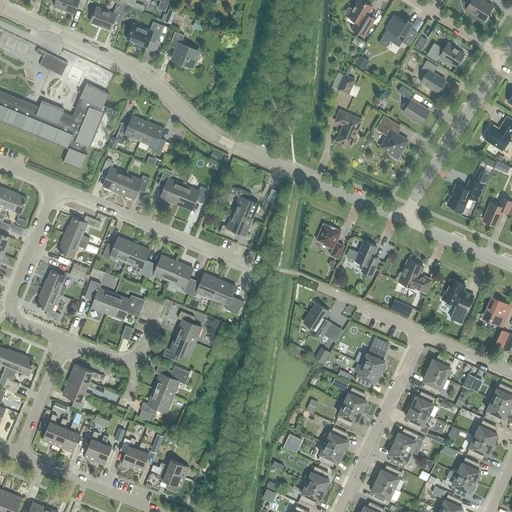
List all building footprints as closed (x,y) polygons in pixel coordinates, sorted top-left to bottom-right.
[(85,0),(56,0),(54,6),(56,7),(55,10),(65,13),(66,11),(73,14),(77,4),(83,7),(85,0)] [(161,0),(158,9),(165,12),(169,0),(161,0)] [(351,29),(364,36),(374,19),(367,15),(371,7),(360,0),(357,0),(352,9),(349,7),(348,8),(345,11),(346,13),(349,15),(348,17),(356,22),(351,29)] [(484,21),(493,6),(483,0),(470,0),(470,1),(463,3),(466,12),(468,11),(484,21)] [(114,21),(120,23),(127,5),(118,1),(113,13),(96,7),(90,23),(110,30),(114,21)] [(387,30),(383,36),(390,41),(398,46),(401,41),(409,46),(417,32),(411,28),(414,24),(407,20),(406,23),(403,21),(394,15),(386,29),(387,30)] [(205,23),(195,19),(192,27),(201,31),(205,23)] [(168,28),(162,25),(153,22),(150,30),(133,23),(127,39),(146,47),(150,38),(156,40),(162,42),(168,28)] [(193,68),(200,52),(193,50),(194,49),(181,44),(184,35),(175,32),(169,46),(176,48),(171,60),(193,68)] [(361,48),(364,42),(355,36),(351,42),(361,48)] [(414,47),(420,51),(427,40),(420,36),(414,47)] [(448,42),(444,49),(434,43),(426,55),(436,61),(438,57),(445,62),(446,61),(456,67),(464,54),(454,48),(455,47),(448,42)] [(44,57),(39,65),(61,76),(68,63),(38,48),(36,53),(44,57)] [(364,70),(369,61),(360,55),(355,65),(364,70)] [(437,67),(427,60),(420,71),(425,74),(420,82),(437,93),(439,89),(440,90),(442,89),(444,86),(444,84),(443,83),(445,80),(433,73),(437,67)] [(355,79),(343,74),(336,90),(348,95),(355,79)] [(0,120),(69,149),(63,162),(81,169),(87,154),(83,153),(86,146),(90,147),(104,113),(100,111),(101,108),(102,109),(109,94),(87,83),(80,98),(81,98),(72,120),(62,116),(64,110),(42,101),(39,107),(0,90),(0,120)] [(412,92),(401,85),(397,92),(408,99),(412,92)] [(392,92),(386,88),(381,96),(386,100),(392,92)] [(417,121),(421,124),(429,111),(411,100),(403,112),(411,117),(411,119),(413,121),(415,122),(417,121)] [(354,137),(362,120),(340,110),(335,121),(343,125),(336,141),(337,142),(338,143),(341,144),(342,144),(350,147),(352,142),(354,143),(355,142),(357,139),(356,138),(354,137)] [(401,151),(408,141),(395,133),(399,126),(383,115),(375,129),(387,136),(380,147),(391,154),(390,155),(398,159),(402,152),(401,151)] [(140,141),(148,122),(133,116),(129,125),(122,123),(116,138),(112,137),(108,145),(115,148),(118,143),(122,145),(124,140),(123,139),(125,135),(140,141)] [(510,136),(511,132),(511,119),(507,116),(499,129),(493,126),(488,132),(487,133),(486,134),(485,136),(485,138),(484,139),(494,145),(495,147),(496,148),(498,149),(500,149),(502,150),(511,137),(510,136)] [(160,155),(166,141),(159,138),(163,128),(148,122),(140,141),(155,148),(153,152),(160,155)] [(210,158),(219,162),(223,154),(214,150),(210,158)] [(495,161),(485,157),(483,163),(493,167),(495,161)] [(162,161),(155,158),(152,165),(159,168),(162,161)] [(118,193),(126,174),(112,167),(113,163),(106,160),(101,174),(107,177),(103,186),(118,193)] [(176,204),(184,184),(169,178),(171,174),(164,171),(158,185),(165,188),(160,197),(176,204)] [(144,192),(150,179),(143,176),(141,180),(126,174),(118,193),(134,199),(138,190),(144,192)] [(466,189),(456,185),(447,205),(462,212),(469,197),(477,201),(483,186),(470,180),(466,189)] [(202,203),(207,189),(200,187),(199,191),(184,184),(176,204),(191,210),(195,200),(202,203)] [(238,188),(237,188),(235,187),(233,187),(232,187),(231,188),(230,188),(229,188),(227,192),(239,197),(233,212),(252,220),(259,204),(249,200),(252,194),(238,188)] [(277,191),(278,189),(271,187),(265,201),(272,204),(277,191)] [(0,212),(9,191),(4,189),(3,190),(0,188),(0,212)] [(24,205),(26,199),(14,194),(14,193),(9,191),(0,212),(0,227),(7,231),(10,225),(2,222),(8,209),(19,214),(23,204),(24,205)] [(508,214),(511,204),(511,201),(502,197),(498,205),(491,202),(483,221),(495,226),(502,211),(508,214)] [(246,235),(252,220),(233,212),(227,227),(223,225),(220,232),(234,238),(236,231),(246,235)] [(98,229),(100,223),(85,216),(82,222),(76,220),(76,219),(72,218),(67,230),(66,229),(64,235),(87,244),(89,238),(81,235),(86,224),(98,229)] [(28,222),(18,218),(16,223),(26,227),(28,222)] [(336,242),(341,231),(336,229),(336,228),(329,226),(323,223),(316,239),(323,242),(322,244),(333,249),(330,255),(338,258),(344,246),(336,242)] [(4,250),(9,238),(4,236),(4,237),(0,234),(0,254),(3,256),(5,250),(4,250)] [(84,249),(87,244),(64,235),(61,240),(62,240),(58,252),(62,254),(72,258),(77,246),(84,249)] [(125,263),(133,244),(118,237),(114,247),(107,244),(102,258),(109,261),(110,257),(125,263)] [(349,249),(346,257),(364,264),(361,271),(372,276),(379,259),(373,257),(377,247),(364,241),(358,253),(349,249)] [(145,260),(149,250),(133,244),(125,263),(140,269),(138,273),(145,276),(151,263),(145,260)] [(169,281),(177,262),(162,255),(157,265),(151,263),(145,276),(153,279),(154,275),(169,281)] [(420,275),(424,267),(408,260),(402,272),(401,272),(399,273),(397,277),(398,279),(399,280),(398,281),(414,288),(426,293),(431,280),(420,275)] [(189,294),(195,281),(188,278),(193,268),(177,262),(169,281),(184,288),(182,292),(189,294)] [(84,274),(86,268),(74,263),(71,269),(84,274)] [(82,279),(84,274),(71,269),(69,274),(82,279)] [(62,296),(65,287),(61,286),(64,277),(54,273),(55,273),(50,271),(45,283),(44,282),(42,288),(58,294),(62,296)] [(212,299),(220,280),(205,273),(201,283),(195,281),(189,294),(196,297),(197,293),(212,299)] [(345,280),(335,277),(332,283),(342,287),(345,280)] [(447,288),(442,299),(456,305),(450,318),(461,323),(468,306),(469,306),(474,295),(463,291),(465,285),(451,279),(449,283),(448,283),(447,287),(447,288)] [(114,294),(100,289),(102,284),(91,280),(85,298),(93,301),(91,308),(106,314),(114,294)] [(220,280),(212,299),(227,306),(226,309),(233,312),(238,299),(232,296),(236,286),(220,280)] [(51,311),(58,294),(42,288),(40,293),(41,294),(36,306),(40,307),(41,307),(47,309),(45,315),(58,320),(60,314),(51,311)] [(132,312),(137,298),(130,296),(129,300),(114,294),(106,314),(122,320),(126,310),(132,312)] [(503,306),(505,303),(492,297),(483,318),(493,322),(503,326),(510,309),(503,306)] [(137,298),(132,312),(138,315),(144,301),(137,298)] [(325,319),(329,312),(311,301),(315,304),(304,322),(312,328),(310,332),(321,339),(331,322),(325,319)] [(401,303),(397,312),(400,314),(408,317),(412,308),(401,303)] [(194,343),(200,327),(191,323),(193,317),(179,311),(177,318),(181,320),(175,335),(194,343)] [(123,334),(131,337),(134,326),(127,323),(123,334)] [(509,333),(501,329),(494,344),(502,348),(509,333)] [(511,333),(510,333),(502,351),(511,354),(511,333)] [(188,358),(194,343),(175,335),(169,350),(165,348),(162,355),(175,360),(178,354),(188,358)] [(383,364),(385,362),(380,360),(388,343),(375,337),(367,353),(362,364),(382,373),(385,365),(383,364)] [(0,386),(2,387),(17,353),(11,350),(11,351),(0,346),(0,364),(5,366),(0,378),(0,386)] [(329,352),(321,347),(314,358),(323,363),(329,352)] [(32,365),(34,361),(22,356),(22,355),(17,353),(2,387),(15,392),(18,387),(10,384),(16,370),(27,375),(31,365),(32,365)] [(450,367),(453,362),(440,355),(437,361),(433,359),(431,362),(429,361),(426,369),(446,378),(451,367),(450,367)] [(98,379),(100,375),(74,364),(70,374),(88,382),(88,381),(90,376),(98,379)] [(378,381),(382,373),(362,364),(357,375),(355,381),(368,387),(370,381),(375,383),(376,380),(378,381)] [(184,384),(189,372),(173,366),(171,371),(157,365),(155,372),(159,374),(153,389),(172,396),(178,381),(184,384)] [(339,366),(336,375),(351,382),(355,373),(339,366)] [(441,389),(446,378),(426,369),(422,377),(424,378),(423,380),(427,382),(425,388),(437,394),(440,389),(441,389)] [(88,381),(88,382),(70,374),(66,384),(84,392),(84,391),(86,386),(94,389),(96,385),(88,381)] [(468,374),(463,386),(469,389),(475,377),(468,374)] [(335,379),(332,385),(345,391),(348,385),(335,379)] [(492,399),(511,409),(511,407),(511,395),(510,395),(511,390),(511,388),(500,383),(497,389),(492,399)] [(84,391),(84,392),(66,384),(62,395),(80,402),(82,396),(90,399),(91,395),(84,391)] [(473,384),(470,389),(477,392),(480,387),(473,384)] [(96,385),(94,389),(103,393),(105,388),(96,385)] [(363,413),(367,405),(365,404),(366,401),(362,399),(365,393),(352,387),(349,393),(348,393),(343,403),(363,413)] [(461,392),(466,395),(469,389),(463,387),(461,392)] [(166,412),(172,396),(153,389),(147,403),(142,402),(140,409),(141,409),(138,418),(149,422),(152,414),(153,414),(156,408),(166,412)] [(433,404),(436,398),(423,392),(420,398),(416,396),(414,399),(412,398),(409,406),(428,415),(433,404)] [(448,403),(441,399),(439,405),(446,408),(448,403)] [(460,408),(463,402),(458,399),(455,405),(460,408)] [(508,416),(511,409),(492,399),(487,410),(484,416),(497,422),(500,416),(504,418),(506,415),(508,416)] [(67,406),(55,401),(52,408),(64,413),(67,406)] [(360,420),(363,413),(343,403),(339,414),(336,420),(349,426),(352,420),(356,422),(358,419),(360,420)] [(423,425),(428,415),(409,406),(405,413),(407,414),(406,417),(410,419),(407,425),(426,433),(428,428),(423,425)] [(75,415),(72,422),(76,424),(77,424),(81,414),(76,412),(75,415)] [(59,426),(59,425),(53,423),(56,416),(52,414),(41,440),(52,444),(59,426)] [(97,417),(94,422),(102,425),(104,420),(97,417)] [(69,430),(63,427),(66,420),(62,418),(59,425),(59,426),(52,444),(62,448),(69,430)] [(493,432),(495,426),(482,420),(480,426),(479,426),(474,436),(494,446),(498,438),(496,437),(497,434),(493,432)] [(69,430),(62,448),(72,452),(79,434),(73,431),(76,424),(72,422),(69,430)] [(125,430),(118,427),(113,439),(120,441),(125,430)] [(345,452),(349,444),(346,443),(348,441),(343,439),(346,433),(333,427),(330,432),(325,443),(345,452)] [(424,438),(418,435),(405,429),(403,435),(398,433),(397,436),(395,435),(391,442),(411,452),(417,454),(422,443),(424,438)] [(101,442),(100,442),(95,440),(98,433),(93,431),(83,456),(93,461),(101,442)] [(164,436),(157,434),(150,451),(157,453),(164,436)] [(302,440),(290,434),(284,447),(296,453),(302,440)] [(103,465),(111,447),(105,444),(108,437),(103,435),(100,442),(101,442),(93,461),(103,465)] [(438,436),(436,441),(443,445),(446,440),(438,436)] [(491,453),(494,446),(474,436),(469,447),(470,447),(467,453),(480,459),(483,453),(487,455),(488,452),(491,453)] [(138,449),(132,447),(135,439),(131,438),(120,463),(131,467),(138,449)] [(180,440),(177,446),(183,448),(186,442),(180,440)] [(141,471),(148,453),(142,451),(145,443),(141,442),(138,449),(131,467),(141,471)] [(406,462),(411,452),(391,442),(388,450),(390,451),(389,454),(393,456),(390,462),(403,468),(406,462)] [(341,460),(345,452),(325,443),(320,454),(318,459),(331,466),(333,460),(338,462),(339,459),(341,460)] [(478,474),(480,471),(475,469),(478,463),(465,457),(462,463),(457,473),(477,483),(481,475),(478,474)] [(184,477),(188,467),(170,459),(167,465),(160,462),(158,467),(162,468),(166,470),(166,469),(184,477)] [(274,461),(272,465),(282,470),(284,466),(274,461)] [(326,492),(330,484),(328,483),(329,480),(325,478),(328,472),(315,466),(312,472),(307,483),(326,492)] [(394,488),(399,478),(401,472),(388,466),(386,472),(381,470),(380,472),(378,471),(374,479),(394,488)] [(184,477),(166,469),(166,470),(162,468),(160,474),(156,472),(154,477),(166,482),(164,487),(175,492),(178,486),(180,487),(184,477)] [(477,483),(457,473),(450,470),(446,477),(454,481),(452,484),(450,490),(463,496),(465,490),(470,492),(471,489),(473,490),(477,483)] [(422,471),(419,478),(426,481),(429,475),(422,471)] [(436,479),(429,475),(426,481),(433,484),(436,479)] [(389,499),(394,488),(374,479),(371,487),(373,488),(371,491),(376,493),(373,499),(386,505),(389,499)] [(323,499),(326,492),(307,483),(302,493),(299,499),(312,505),(315,499),(319,501),(321,498),(323,499)] [(436,486),(433,493),(442,497),(445,491),(436,486)] [(4,511),(11,493),(1,489),(0,491),(0,509),(3,511),(4,511)] [(263,498),(271,502),(275,493),(267,490),(263,498)] [(15,511),(21,497),(11,493),(4,511),(3,511),(15,511)] [(458,506),(461,500),(448,494),(445,500),(440,510),(443,511),(463,511),(461,511),(462,508),(458,506)] [(42,511),(45,506),(32,501),(28,511),(42,511)] [(382,511),(384,509),(371,503),(368,508),(364,506),(363,509),(361,508),(358,511),(382,511)]
